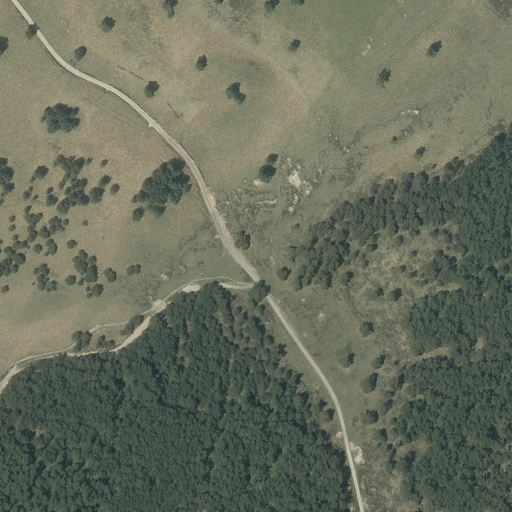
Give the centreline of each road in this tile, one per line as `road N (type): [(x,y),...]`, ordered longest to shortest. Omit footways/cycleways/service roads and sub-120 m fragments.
road 1 (track): [(262,289),(227,241),(188,161),(127,99),(61,62),(12,0)]
road 2 (track): [(0,387),(21,367),(121,347),(187,288),(262,289)]
road 3 (track): [(361,511),(338,408),(262,289)]
